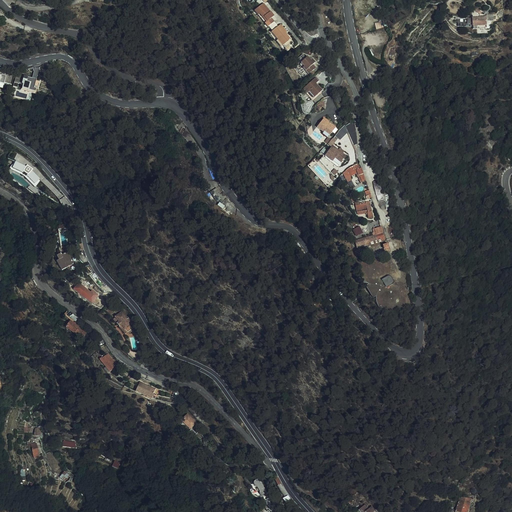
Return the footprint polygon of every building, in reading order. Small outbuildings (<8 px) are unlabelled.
[(258,5),(249,13),(253,17),(255,15),(262,23),(260,25),(263,29),(269,24),(266,21),(269,18),(258,5)] [(255,15),(253,17),(260,25),(262,23),(255,15)] [(485,16),(472,16),(472,25),(485,25),(485,16)] [(277,26),(268,34),(274,41),(277,45),(279,47),(287,40),(282,34),(283,33),(277,26)] [(298,69),(303,76),(307,72),(310,70),(308,67),(310,66),(312,64),(309,61),(307,62),(304,58),(302,59),(300,56),(295,59),(298,63),(297,64),(300,68),(298,69)] [(0,80),(6,82),(8,75),(7,75),(2,73),(1,73),(0,72),(0,80)] [(27,86),(30,76),(29,77),(22,77),(17,77),(17,78),(15,77),(10,76),(7,85),(12,86),(13,81),(16,82),(15,87),(26,90),(27,86)] [(299,88),(303,93),(305,92),(307,94),(306,95),(309,98),(319,91),(313,84),(315,82),(312,78),(299,88)] [(314,125),(320,130),(322,129),(327,133),(333,126),(321,117),(314,125)] [(345,132),(343,124),(339,127),(334,134),(336,136),(337,138),(342,134),(345,132)] [(330,144),(329,145),(322,154),(329,160),(332,157),(338,161),(343,155),(339,152),(337,150),(330,144)] [(332,157),(329,160),(336,165),(338,161),(332,157)] [(14,161),(9,171),(38,184),(42,174),(14,161)] [(347,167),(344,169),(345,173),(354,169),(355,172),(356,174),(357,174),(359,180),(362,179),(360,173),(359,168),(355,163),(354,163),(347,167)] [(377,184),(371,185),(376,200),(382,198),(379,188),(377,184)] [(353,208),(355,214),(363,211),(363,213),(364,214),(366,214),(366,216),(367,217),(371,216),(366,201),(359,203),(359,204),(357,205),(356,203),(352,204),(353,208)] [(360,234),(363,241),(374,237),(382,235),(378,226),(375,227),(375,229),(360,234)] [(55,252),(50,256),(52,259),(51,260),(57,269),(68,261),(61,250),(56,254),(55,252)] [(365,281),(362,283),(364,287),(368,295),(372,293),(371,297),(372,301),(374,305),(375,306),(377,308),(380,310),(383,311),(386,312),(389,312),(391,311),(394,310),(395,309),(397,308),(399,306),(401,303),(402,300),(403,296),(403,293),(401,290),(400,287),(397,284),(393,281),(390,281),(389,281),(382,284),(381,282),(380,279),(379,278),(379,276),(385,273),(386,271),(387,268),(386,264),(385,261),(384,258),(382,256),(380,254),(379,253),(374,251),(369,251),(365,252),(361,254),(360,256),(358,258),(356,261),(355,263),(355,266),(355,270),(357,275),(361,279),(364,281),(365,281)] [(80,264),(84,270),(87,268),(88,268),(84,261),(80,264)] [(388,274),(385,273),(379,276),(379,278),(380,279),(381,282),(382,284),(389,281),(390,278),(388,274)] [(74,285),(71,282),(67,288),(79,298),(80,297),(81,296),(86,300),(93,293),(87,288),(85,290),(84,291),(80,288),(81,287),(76,283),(74,285)] [(112,316),(113,317),(124,331),(129,327),(127,324),(129,322),(119,310),(112,316)] [(124,331),(113,317),(111,318),(122,333),(124,331)] [(68,319),(64,325),(73,332),(74,330),(78,333),(79,331),(83,334),(85,331),(81,329),(68,319)] [(73,332),(64,325),(63,327),(80,338),(83,334),(79,331),(78,333),(74,330),(73,332)] [(134,333),(129,327),(124,331),(128,335),(128,336),(131,335),(134,333)] [(99,336),(98,335),(93,338),(97,345),(103,342),(99,336)] [(104,356),(102,354),(98,357),(101,360),(100,361),(104,364),(107,368),(113,363),(106,354),(104,356)] [(136,380),(132,390),(147,397),(149,393),(152,394),(155,389),(136,380)] [(187,404),(182,406),(188,412),(191,410),(187,404)] [(185,426),(189,431),(194,426),(190,421),(191,420),(182,411),(177,417),(176,416),(172,419),(182,429),(185,426)] [(115,460),(112,466),(118,469),(121,463),(115,460)] [(61,478),(65,475),(64,473),(61,469),(57,474),(61,478)] [(264,491),(255,475),(249,479),(249,480),(249,481),(250,483),(252,483),(256,488),(256,491),(256,492),(257,493),(259,494),(264,491)] [(285,505),(289,499),(284,491),(279,494),(285,505)] [(456,494),(452,510),(458,511),(463,511),(467,498),(456,494)] [(363,501),(354,508),(357,511),(375,511),(377,511),(369,503),(367,505),(363,501)]
